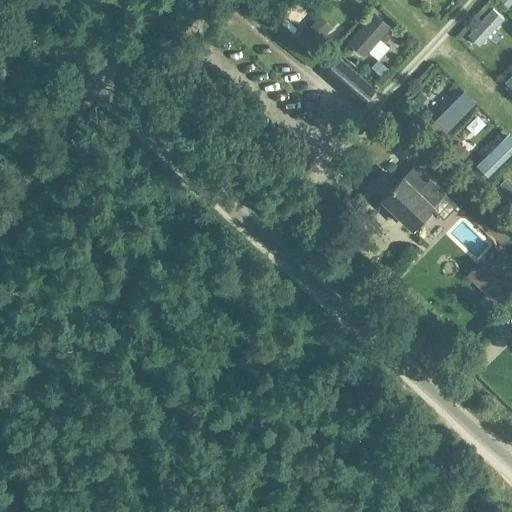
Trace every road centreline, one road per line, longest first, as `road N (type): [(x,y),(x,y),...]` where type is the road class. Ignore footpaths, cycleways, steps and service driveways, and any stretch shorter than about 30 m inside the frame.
road 1 (unclassified): [(511,467),(6,0)]
road 2 (track): [(373,140),(378,108),(477,0)]
